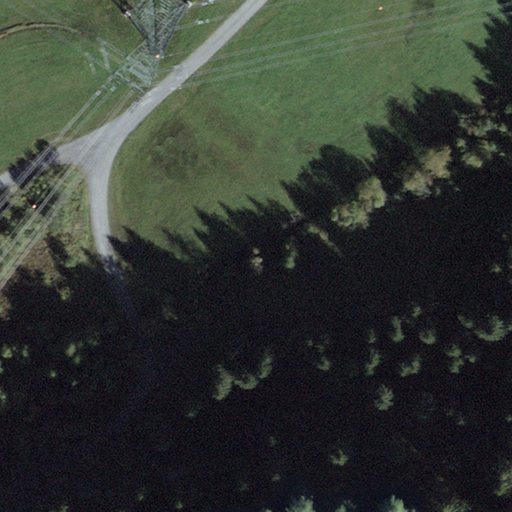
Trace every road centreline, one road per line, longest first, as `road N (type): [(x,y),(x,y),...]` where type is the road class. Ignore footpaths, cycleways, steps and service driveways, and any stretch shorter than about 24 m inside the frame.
road 1 (track): [(257,0),(108,137),(98,161),(108,260),(152,351),(154,378),(100,437),(0,495)]
road 2 (track): [(0,189),(108,137)]
